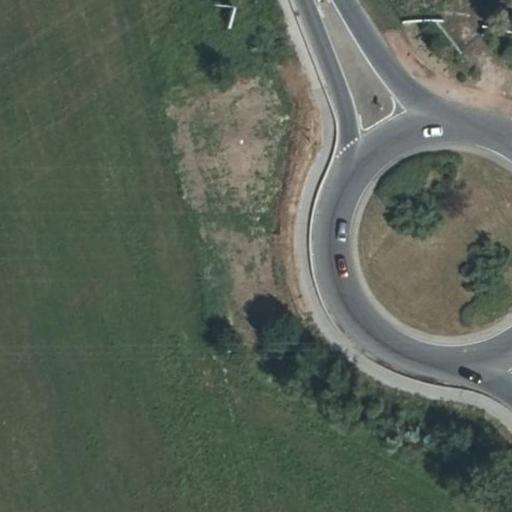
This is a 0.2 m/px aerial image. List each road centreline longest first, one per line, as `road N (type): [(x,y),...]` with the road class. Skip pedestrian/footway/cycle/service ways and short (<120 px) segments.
road 1 (primary): [(354,172),(328,233),(338,299),(381,349),(445,368)]
road 2 (primary): [(302,0),(354,172)]
road 3 (primary): [(451,128),(420,110),(396,82),(351,0)]
